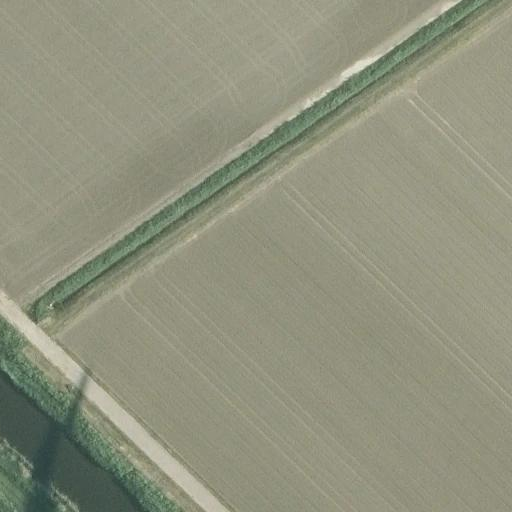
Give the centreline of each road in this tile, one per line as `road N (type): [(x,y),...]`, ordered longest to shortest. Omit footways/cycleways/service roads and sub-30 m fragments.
road 1 (track): [(449,0),(8,308)]
road 2 (track): [(0,300),(219,511)]
